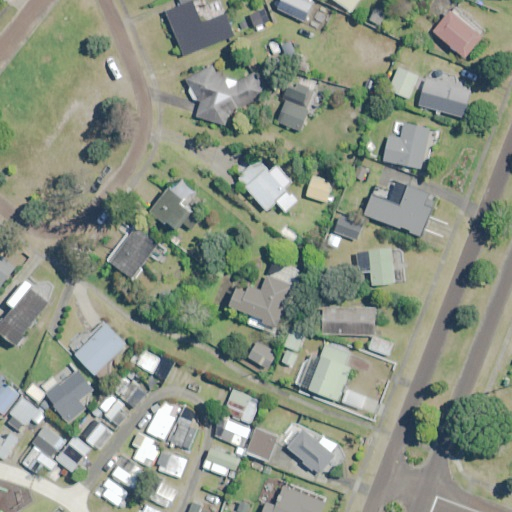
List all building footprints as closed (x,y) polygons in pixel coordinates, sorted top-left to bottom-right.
[(315,4),(306,0),(284,0),(280,10),(307,22),(315,4)] [(334,0),(353,13),(362,0),(334,0)] [(204,23),(196,1),(168,11),(185,57),(237,38),(228,14),(204,23)] [(387,16),(377,10),(371,21),(380,26),(387,16)] [(265,25),(259,12),(251,16),(257,29),(265,25)] [(485,38),(453,12),(436,32),(468,58),(485,38)] [(220,76),(215,67),(188,82),(198,100),(195,102),(211,129),(270,96),(258,73),(228,90),(220,76)] [(420,76),(400,68),(390,91),(410,99),(420,76)] [(457,80),(440,74),(437,81),(426,78),(418,104),(465,118),(474,91),(456,85),(457,80)] [(288,104),(279,125),(303,134),(311,113),(288,104)] [(431,129),(406,124),(402,140),(390,138),(386,161),(424,169),(431,129)] [(288,213),(300,203),(288,190),(301,178),(284,159),(270,171),(262,162),(256,168),(250,161),(236,174),(269,211),(279,203),(288,213)] [(335,182),(315,176),(309,197),(329,203),(335,182)] [(432,192),(392,179),(388,193),(379,190),(370,218),(427,236),(438,201),(430,199),(432,192)] [(195,191),(183,182),(175,193),(171,190),(155,212),(178,230),(193,210),(185,204),(195,191)] [(365,226),(342,217),(337,231),(360,240),(365,226)] [(302,238),(286,226),(281,233),(297,245),(302,238)] [(169,250),(138,228),(113,263),(136,279),(153,256),(161,262),(169,250)] [(343,239),(333,235),(328,245),(339,249),(343,239)] [(397,284),(392,249),(359,254),(362,274),(373,273),(375,287),(397,284)] [(0,290),(18,269),(0,253),(0,290)] [(271,277),(268,285),(261,282),(255,297),(240,291),(233,307),(257,317),(253,325),(267,331),(269,325),(279,329),(288,307),(289,308),(298,288),(271,277)] [(52,305),(28,283),(12,301),(19,307),(0,328),(0,329),(20,347),(27,339),(24,336),(52,305)] [(377,336),(377,309),(324,308),(324,336),(377,336)] [(96,375),(128,344),(109,324),(77,355),(96,375)] [(307,333),(295,328),(289,347),(300,351),(307,333)] [(395,344),(376,337),(371,349),(390,357),(395,344)] [(352,354),(328,346),(312,391),(341,401),(352,368),(348,366),(352,354)] [(176,363),(144,351),(139,367),(170,378),(176,363)] [(299,356),(288,351),(283,363),(294,368),(299,356)] [(96,390),(80,370),(48,395),(64,415),(96,390)] [(150,394),(129,377),(116,392),(138,409),(150,394)] [(48,395),(35,384),(28,392),(41,403),(48,395)] [(20,395),(6,385),(0,392),(0,413),(4,416),(20,395)] [(262,401),(236,391),(231,403),(245,409),(241,419),(253,423),(262,401)] [(125,406),(110,395),(100,409),(110,415),(106,421),(118,430),(128,416),(121,411),(125,406)] [(47,417),(24,399),(8,420),(23,432),(33,419),(41,424),(47,417)] [(177,406),(167,400),(149,432),(165,441),(178,419),(172,416),(177,406)] [(173,443),(191,450),(199,430),(194,428),(199,416),(186,410),(173,443)] [(253,430),(229,420),(225,430),(249,440),(253,430)] [(67,433),(53,422),(35,444),(37,446),(23,463),(31,470),(39,460),(53,472),(59,464),(52,459),(66,442),(62,439),(67,433)] [(119,439),(101,425),(88,441),(106,455),(119,439)] [(280,437),(260,430),(258,436),(254,434),(247,453),(272,462),(280,437)] [(320,444),(305,431),(291,447),(324,475),(338,458),(333,454),(339,447),(327,436),(320,444)] [(20,439),(13,434),(0,454),(0,456),(7,460),(20,439)] [(93,450),(78,437),(58,460),(73,473),(93,450)] [(156,441),(147,437),(136,460),(152,468),(162,449),(154,446),(156,441)] [(242,460),(212,448),(205,468),(228,477),(231,468),(238,471),(242,460)] [(189,461),(168,453),(161,470),(182,479),(189,461)] [(148,473),(136,466),(131,474),(120,467),(114,476),(136,491),(148,473)] [(324,511),(328,503),(279,482),(265,511),(324,511)] [(180,494),(165,483),(154,499),(170,509),(180,494)] [(249,511),(252,507),(242,501),(236,511),(249,511)]
